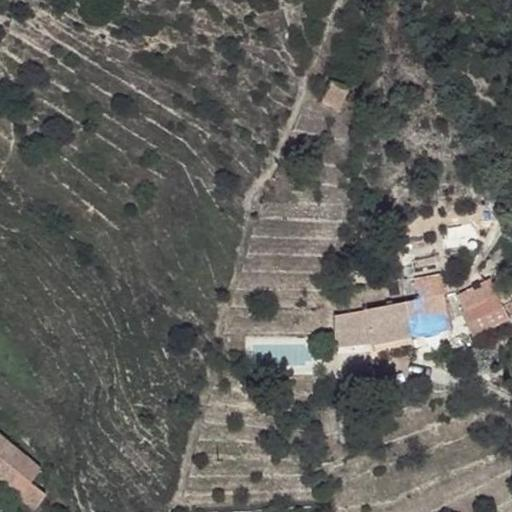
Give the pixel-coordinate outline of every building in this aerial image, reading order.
[(407,262),(409,275),(433,268),(431,257),(407,262)] [(400,302),(406,338),(447,330),(434,276),(409,279),(411,302),(400,302)] [(453,293),(472,335),(511,316),(511,299),(496,308),(483,281),(453,293)] [(323,318),(326,349),(362,341),(365,346),(406,338),(400,302),(323,318)] [(26,484),(35,472),(0,441),(0,486),(31,510),(40,497),(26,484)]
